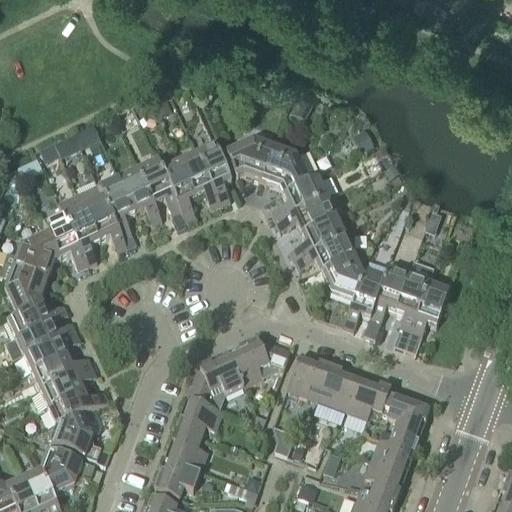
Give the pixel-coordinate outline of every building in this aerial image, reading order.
[(291,116),(305,123),(315,103),(301,96),(291,116)] [(38,151),(43,166),(101,147),(96,132),(38,151)] [(259,188),(272,152),(250,144),(222,157),(234,185),(241,182),(259,188)] [(211,150),(194,158),(219,212),(228,208),(221,191),(228,187),(211,150)] [(293,159),(272,152),(259,188),(277,194),(280,201),(307,189),(306,187),(293,159)] [(219,212),(194,158),(176,166),(193,204),(202,200),(209,216),(219,212)] [(178,219),(159,174),(154,165),(135,174),(152,211),(162,206),(170,223),(178,219)] [(193,204),(176,166),(159,174),(178,219),(183,229),(193,224),(186,207),(193,204)] [(152,211),(135,174),(115,184),(132,220),(142,216),(150,232),(160,228),(152,211)] [(315,183),(306,187),(307,189),(280,201),(285,211),(269,218),(273,228),(325,204),(315,183)] [(132,220),(115,184),(95,193),(121,246),(130,241),(122,225),(132,220)] [(121,246),(95,193),(94,192),(75,201),(80,211),(97,247),(108,242),(116,258),(125,254),(121,246)] [(97,247),(80,211),(75,201),(56,209),(61,220),(85,272),(95,268),(87,251),(97,247)] [(298,239),(334,223),(325,204),(273,228),(277,236),(293,229),(298,239)] [(85,272),(61,220),(41,229),(45,238),(58,265),(68,260),(76,277),(85,272)] [(342,242),(334,223),(298,239),(303,249),(286,257),(291,266),(342,242)] [(17,252),(9,273),(44,286),(51,268),(58,265),(45,238),(17,252)] [(351,262),(342,242),(291,266),(295,276),(311,268),(316,278),(351,262)] [(360,279),(351,262),(316,278),(294,288),(299,300),(323,290),(327,299),(350,307),(360,279)] [(44,286),(9,273),(1,294),(14,322),(41,310),(38,303),(44,286)] [(392,319),(406,281),(385,273),(380,287),(366,324),(360,341),(372,345),(382,315),(392,319)] [(366,324),(380,287),(360,279),(350,307),(340,334),(350,337),(356,321),(366,324)] [(402,357),(427,288),(406,281),(392,319),(401,322),(390,352),(402,357)] [(447,296),(427,288),(402,357),(413,361),(424,331),(447,296)] [(12,344),(49,327),(65,320),(61,310),(45,317),(41,310),(14,322),(4,327),(10,341),(7,342),(9,346),(12,344)] [(20,363),(74,338),(69,327),(53,335),(49,327),(12,344),(9,346),(1,350),(10,369),(21,364),(20,363)] [(78,347),(74,338),(20,363),(21,364),(28,380),(66,363),(62,354),(78,347)] [(244,354),(226,362),(241,393),(276,377),(280,378),(288,357),(254,345),(243,350),(244,354)] [(36,396),(89,372),(85,362),(69,370),(66,363),(28,380),(36,396)] [(241,393),(226,362),(208,371),(206,367),(195,373),(183,405),(188,406),(216,416),(221,402),(241,393)] [(318,397),(327,371),(316,367),(315,371),(295,364),(284,396),(314,407),(318,397)] [(344,418),(356,386),(338,380),(339,375),(327,371),(318,397),(314,407),(344,418)] [(44,413),(81,396),(78,388),(94,381),(89,372),(36,396),(44,413)] [(374,393),(356,386),(344,418),(364,425),(368,414),(379,418),(388,393),(376,389),(374,393)] [(408,400),(388,393),(379,418),(386,421),(385,423),(394,426),(390,438),(408,444),(412,433),(420,436),(420,434),(416,433),(419,425),(423,427),(427,415),(406,407),(408,400)] [(85,404),(81,396),(44,413),(52,431),(80,419),(106,406),(101,397),(85,404)] [(219,417),(216,416),(205,413),(188,406),(182,424),(177,423),(172,436),(198,445),(201,434),(212,437),(219,417)] [(90,441),(80,419),(52,431),(46,450),(93,468),(98,456),(86,452),(90,441)] [(412,458),(420,436),(412,433),(408,444),(390,438),(386,448),(377,445),(370,464),(400,476),(407,456),(412,458)] [(194,455),(198,445),(172,436),(168,446),(173,448),(166,467),(197,478),(204,458),(194,455)] [(44,457),(37,475),(50,502),(71,492),(75,483),(87,487),(91,474),(44,457)] [(330,457),(325,477),(334,479),(339,460),(330,457)] [(393,493),(400,476),(370,464),(363,484),(372,487),(368,497),(394,506),(398,495),(393,493)] [(190,497),(197,478),(166,467),(160,485),(155,483),(151,495),(176,504),(180,494),(190,497)] [(511,511),(511,469),(510,469),(501,493),(506,494),(499,511),(501,511),(511,511)] [(53,511),(50,502),(37,475),(20,483),(32,511),(53,511)] [(32,511),(20,483),(2,491),(11,511),(32,511)] [(301,488),(297,500),(312,505),(316,493),(301,488)] [(0,511),(11,511),(2,491),(0,490),(0,511)] [(391,511),(394,506),(368,497),(364,508),(355,505),(352,511),(391,511)] [(173,511),(174,510),(148,501),(144,511),(173,511)]
